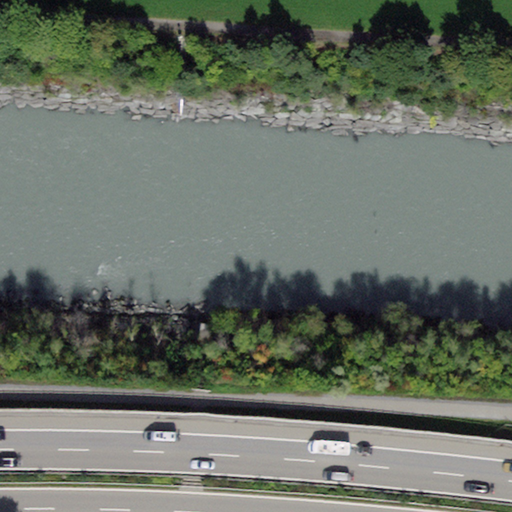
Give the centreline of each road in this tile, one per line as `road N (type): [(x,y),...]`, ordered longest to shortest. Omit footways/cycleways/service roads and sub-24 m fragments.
road 1 (motorway): [(511,481),(226,456),(0,450)]
road 2 (track): [(511,40),(0,12)]
road 3 (unclassified): [(0,399),(202,397),(511,418)]
road 4 (motorway): [(0,509),(144,511)]
